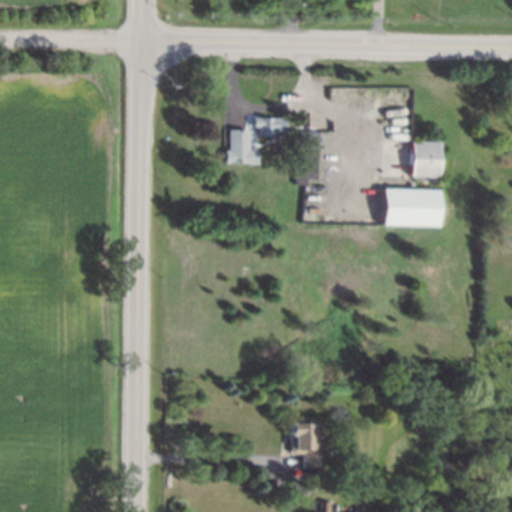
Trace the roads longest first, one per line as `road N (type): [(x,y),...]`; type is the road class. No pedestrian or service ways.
road 1 (tertiary): [(511,45),(0,39)]
road 2 (tertiary): [(142,0),(137,511)]
